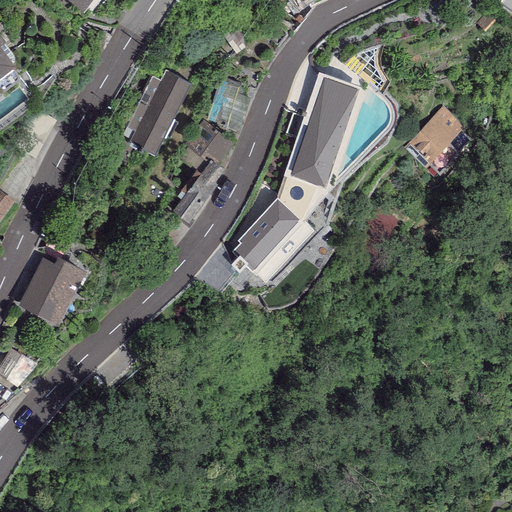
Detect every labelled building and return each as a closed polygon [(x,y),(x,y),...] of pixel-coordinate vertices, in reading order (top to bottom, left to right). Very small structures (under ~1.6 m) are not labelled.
[(104,0),(67,0),(83,12),(86,9),(93,15),(104,0)] [(0,78),(14,68),(0,48),(0,78)] [(192,84),(165,70),(160,81),(151,76),(123,129),(131,133),(126,142),(154,157),(192,84)] [(319,73),(282,176),(324,191),(361,88),(319,73)] [(217,86),(205,119),(238,130),(249,99),(237,95),(240,84),(223,78),(220,87),(217,86)] [(443,106),(403,148),(425,168),(464,126),(443,106)] [(232,142),(203,120),(174,155),(194,172),(169,207),(188,224),(208,196),(224,171),(217,164),(232,142)] [(239,243),(231,252),(237,258),(232,264),(239,272),(245,266),(264,283),(312,232),(276,198),(236,241),(239,243)] [(85,271),(57,257),(53,264),(43,259),(19,305),(57,325),(85,271)] [(1,377),(27,389),(40,363),(14,350),(1,377)] [(132,353),(108,372),(121,388),(145,369),(132,353)]
